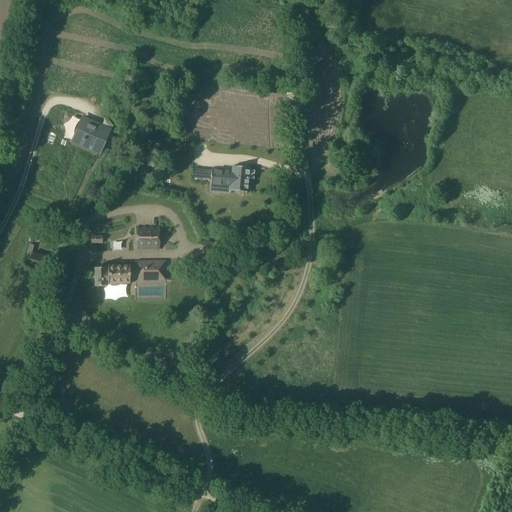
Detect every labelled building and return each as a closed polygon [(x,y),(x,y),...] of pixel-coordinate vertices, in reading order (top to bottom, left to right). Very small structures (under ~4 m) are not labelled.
[(82,118),(74,137),(93,144),(90,150),(100,154),(110,129),(100,125),(99,127),(91,123),(92,122),(82,118)] [(211,169),(210,185),(230,187),(229,190),(250,192),(251,179),(253,180),(254,170),(249,170),(249,168),(231,166),(231,171),(211,169)] [(492,206),(493,200),(456,195),(454,206),(482,210),(483,205),(492,206)] [(163,198),(155,198),(156,217),(164,217),(163,198)] [(159,249),(158,227),(157,227),(157,229),(152,229),(152,227),(150,227),(150,229),(145,229),(145,227),(143,227),(143,229),(138,229),(137,227),(136,227),(136,250),(159,249)] [(165,280),(165,261),(146,262),(146,269),(136,269),(136,270),(129,270),(129,266),(107,266),(107,270),(105,270),(105,268),(94,268),(94,287),(105,287),(105,283),(107,283),(107,284),(110,284),(110,287),(120,286),(120,284),(129,284),(129,279),(136,279),(136,281),(165,280)] [(323,289),(323,278),(311,278),(311,289),(323,289)]
